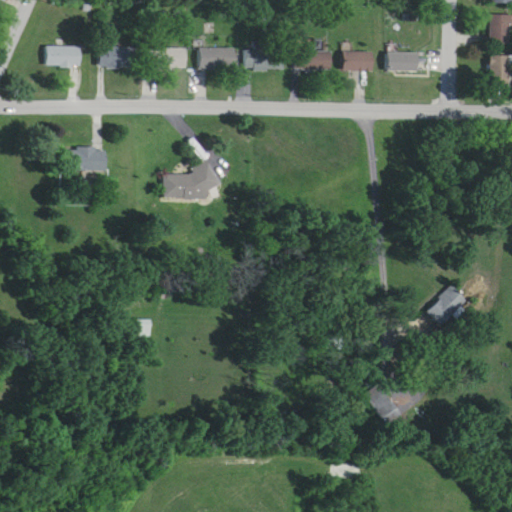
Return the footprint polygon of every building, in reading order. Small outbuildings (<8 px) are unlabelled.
[(511,27),(511,26),(511,15),(491,16),(491,45),(511,45),(511,27)] [(285,71),(286,43),(253,43),(253,50),(246,49),(245,70),(285,71)] [(82,67),(82,47),(46,47),(46,67),(82,67)] [(99,68),(137,68),(137,48),(99,48),(99,68)] [(154,49),(154,69),(187,69),(187,49),(154,49)] [(236,49),(198,49),(198,70),(236,70),(236,49)] [(333,71),(333,52),(296,52),(296,71),(333,71)] [(344,72),(374,72),(374,53),(344,53),(344,72)] [(387,54),(387,72),(422,72),(422,54),(387,54)] [(491,87),(511,87),(511,56),(491,56),(491,87)] [(107,150),(66,150),(66,172),(107,172),(107,150)] [(164,200),(203,201),(203,177),(164,176),(164,200)] [(465,302),(450,287),(424,313),(439,328),(465,302)] [(135,320),(135,337),(150,337),(150,320),(135,320)]
